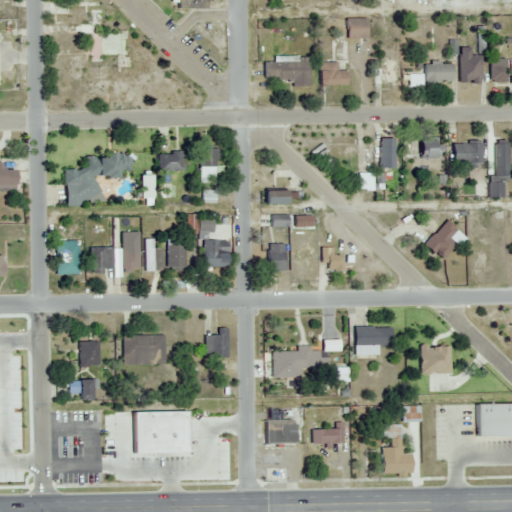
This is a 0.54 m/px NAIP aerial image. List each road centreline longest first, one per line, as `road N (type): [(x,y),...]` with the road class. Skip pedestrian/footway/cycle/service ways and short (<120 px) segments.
road 1 (residential): [(511,376),(121,0)]
road 2 (residential): [(511,297),(0,311)]
road 3 (residential): [(511,110),(0,122)]
road 4 (residential): [(49,511),(40,0)]
road 5 (residential): [(247,511),(240,0)]
road 6 (primary): [(20,511),(511,506)]
